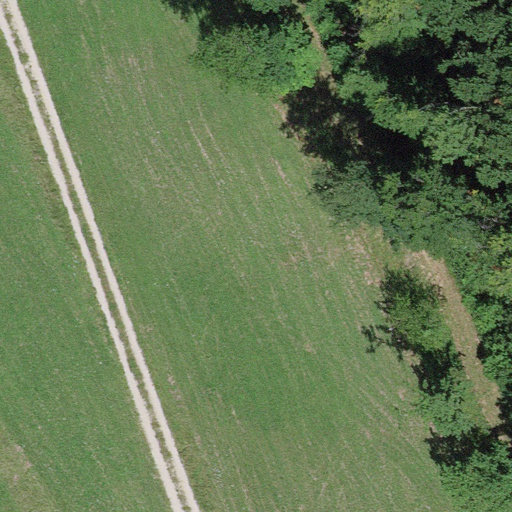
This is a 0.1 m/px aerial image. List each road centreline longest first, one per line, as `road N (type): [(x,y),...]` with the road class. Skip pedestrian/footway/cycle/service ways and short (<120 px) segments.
road 1 (track): [(222,0),(371,218),(430,401),(511,490)]
road 2 (track): [(178,511),(0,49)]
